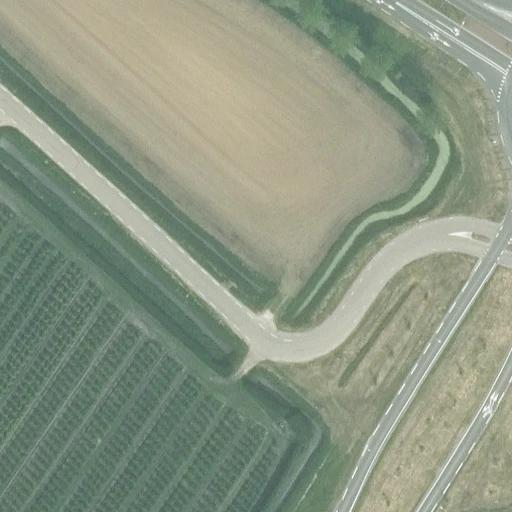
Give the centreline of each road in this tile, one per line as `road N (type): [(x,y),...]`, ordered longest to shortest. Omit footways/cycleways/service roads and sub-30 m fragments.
road 1 (unclassified): [(443,235),(394,254),(316,345),(280,350),(0,94)]
road 2 (secondary): [(492,255),(388,421),(343,511)]
road 3 (secondary): [(426,511),(511,361)]
road 4 (motorway): [(401,0),(511,96)]
road 5 (motorway): [(402,0),(511,69)]
